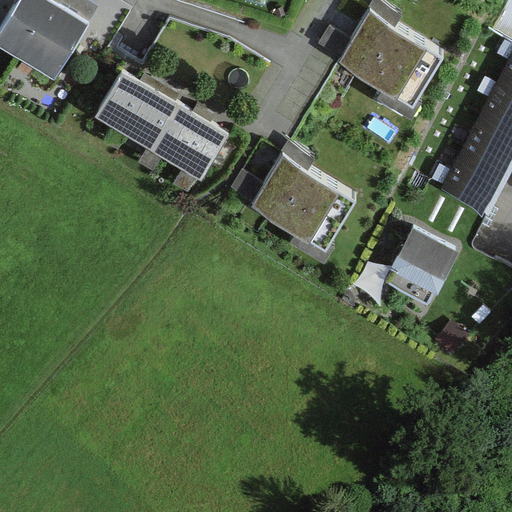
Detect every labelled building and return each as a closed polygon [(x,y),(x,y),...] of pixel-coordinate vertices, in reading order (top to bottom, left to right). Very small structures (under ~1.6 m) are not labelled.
[(0,39),(55,74),(99,3),(93,0),(13,0),(0,22),(0,39)] [(443,48),(371,5),(343,54),(385,78),(379,88),(410,105),(443,48)] [(511,26),(493,17),(414,163),(490,203),(511,162),(511,26)] [(157,87),(122,66),(98,105),(133,126),(157,87)] [(192,108),(157,87),(133,126),(168,147),(192,108)] [(227,130),(192,108),(168,147),(203,169),(227,130)] [(356,192),(281,149),(254,196),(299,221),(293,231),(323,248),(356,192)] [(413,219),(403,241),(399,239),(392,255),(395,257),(386,276),(434,299),(461,242),(413,219)] [(470,330),(449,315),(435,333),(456,349),(470,330)]
